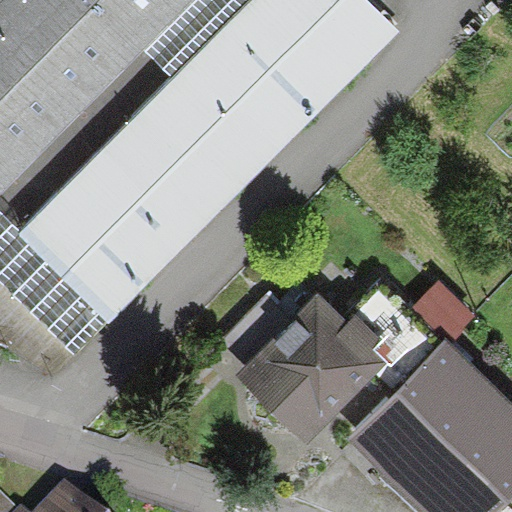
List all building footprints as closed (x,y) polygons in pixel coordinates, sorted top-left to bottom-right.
[(0,198),(193,0),(0,0),(0,1),(0,198)] [(367,0),(254,0),(18,236),(107,324),(400,32),(367,0)] [(315,275),(227,357),(289,423),(377,340),(315,275)] [(511,394),(439,323),(346,418),(441,511),(467,511),(511,467),(511,394)] [(79,511),(59,489),(33,511),(79,511)]
